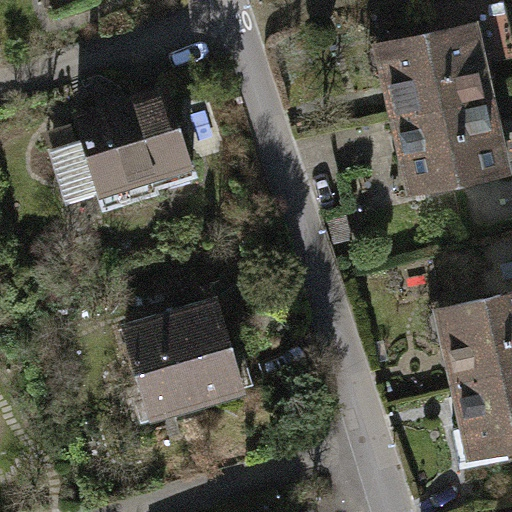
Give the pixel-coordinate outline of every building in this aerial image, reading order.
[(485,17),(376,40),(392,115),(501,92),(485,17)] [(175,79),(76,108),(85,137),(100,189),(104,203),(202,174),(175,79)] [(511,144),(501,92),(392,115),(408,190),(511,168),(511,144)] [(85,137),(53,146),(68,198),(100,189),(85,137)] [(511,290),(431,308),(448,384),(511,369),(511,290)] [(220,293),(124,322),(154,421),(250,392),(220,293)] [(511,369),(448,384),(465,464),(511,454),(511,369)]
